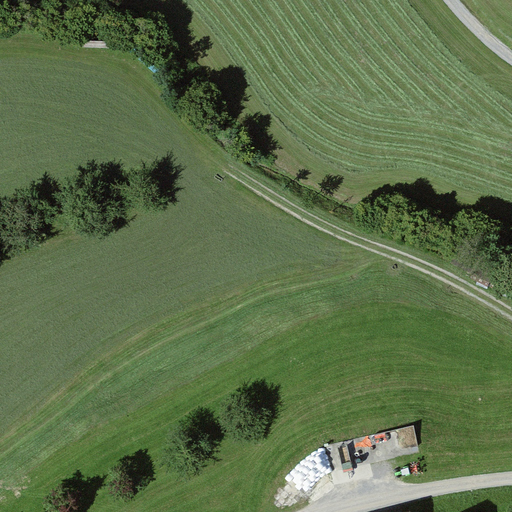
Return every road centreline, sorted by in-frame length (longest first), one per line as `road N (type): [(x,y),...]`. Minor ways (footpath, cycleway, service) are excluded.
road 1 (track): [(511,314),(189,145)]
road 2 (track): [(325,511),(511,478)]
